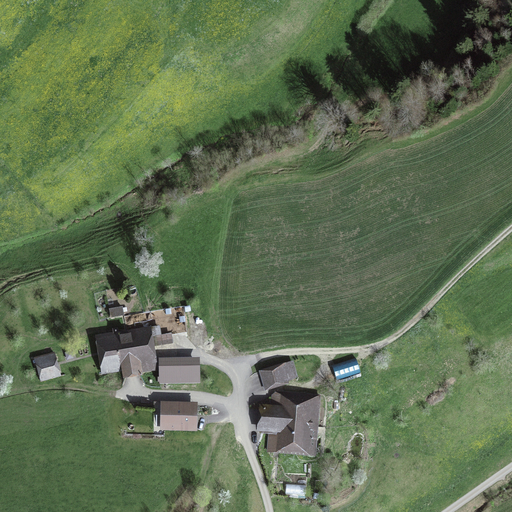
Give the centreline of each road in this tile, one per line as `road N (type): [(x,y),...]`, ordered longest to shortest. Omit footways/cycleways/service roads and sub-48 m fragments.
road 1 (track): [(235,407),(242,375),(264,360),(344,357),(393,336),(511,225)]
road 2 (track): [(115,393),(235,407)]
road 3 (track): [(235,407),(215,423),(188,511)]
